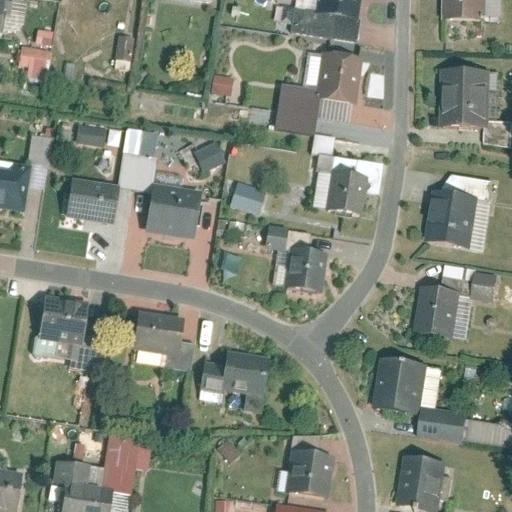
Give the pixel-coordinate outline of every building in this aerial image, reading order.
[(300,0),(318,0),(316,15),(358,21),(360,0),(295,0),(301,1),(300,0)] [(486,0),(442,0),(442,20),(486,21),(486,0)] [(134,71),(135,38),(120,38),(119,70),(134,71)] [(47,84),(55,51),(26,44),(20,67),(31,69),(29,79),(47,84)] [(322,51),(314,98),(356,105),(364,59),(322,51)] [(491,71),(441,69),(439,127),(489,129),(491,71)] [(214,94),(234,97),(237,80),(217,76),(214,94)] [(79,144),(108,150),(112,132),(83,126),(79,144)] [(220,143),(197,153),(207,174),(229,164),(220,143)] [(0,161),(0,209),(22,213),(29,166),(0,161)] [(331,172),(325,210),(362,216),(367,177),(331,172)] [(66,219),(111,225),(117,186),(72,179),(66,219)] [(152,183),(144,234),(194,242),(202,190),(152,183)] [(262,217),(271,193),(240,183),(232,207),(262,217)] [(424,242),(470,250),(479,199),(433,192),(424,242)] [(241,246),(247,227),(223,219),(217,238),(241,246)] [(290,249),(284,288),(321,294),(327,255),(290,249)] [(449,266),(446,287),(468,291),(472,270),(449,266)] [(478,302),(502,304),(504,275),(480,274),(478,302)] [(453,341),(461,293),(421,287),(413,335),(453,341)] [(45,297),(39,340),(81,347),(87,304),(45,297)] [(127,350),(178,358),(184,320),(133,312),(127,350)] [(226,352),(221,391),(262,397),(268,358),(226,352)] [(380,359),(372,409),(421,417),(428,367),(380,359)] [(227,393),(225,405),(248,409),(250,398),(227,393)] [(289,449),(282,493),(326,501),(334,457),(289,449)] [(440,511),(448,463),(404,457),(397,507),(427,511),(440,511)] [(0,470),(0,511),(15,511),(22,473),(0,470)] [(66,485),(61,511),(108,511),(112,492),(66,485)] [(235,511),(236,502),(218,501),(217,511),(235,511)]
